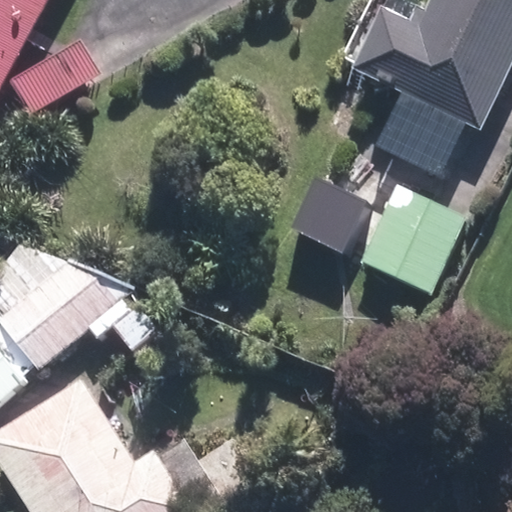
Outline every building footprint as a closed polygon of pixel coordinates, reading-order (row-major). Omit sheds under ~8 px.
[(0,0),(0,109),(58,0),(0,0)] [(511,90),(511,0),(438,0),(434,10),(411,0),(397,0),(363,77),(409,97),(383,153),(449,182),(473,129),(492,137),(511,90)] [(108,76),(89,44),(22,85),(42,117),(108,76)] [(468,219),(404,192),(372,269),(436,296),(468,219)] [(74,270),(6,323),(45,373),(140,298),(74,270)] [(0,410),(31,384),(0,347),(0,410)] [(197,511),(160,454),(143,466),(89,383),(0,440),(0,455),(36,511),(197,511)]
